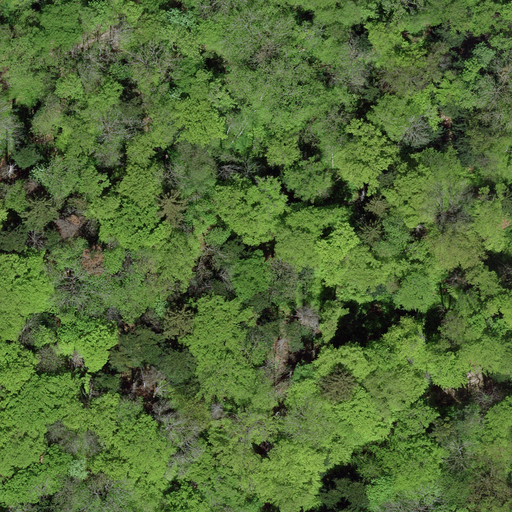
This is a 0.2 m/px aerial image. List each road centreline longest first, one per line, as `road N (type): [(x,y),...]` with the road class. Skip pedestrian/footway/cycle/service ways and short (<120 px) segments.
road 1 (track): [(264,511),(511,353)]
road 2 (track): [(0,82),(167,0)]
